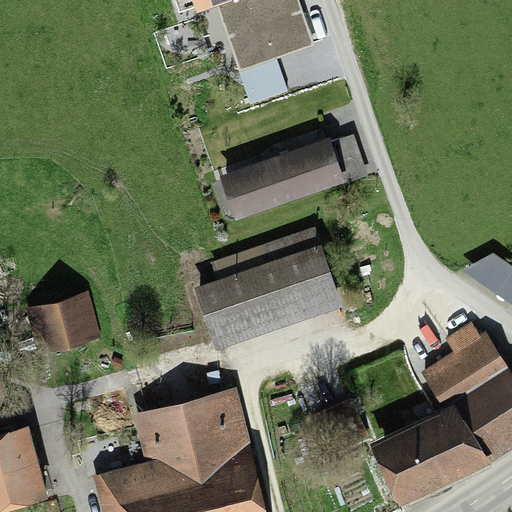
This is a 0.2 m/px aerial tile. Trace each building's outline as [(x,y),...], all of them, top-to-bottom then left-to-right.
[(217,0),(176,0),(181,13),(217,0)] [(147,16),(170,83),(216,67),(198,15),(182,20),(176,6),(147,16)] [(238,211),(341,176),(329,141),(289,155),(267,163),(226,176),(238,211)] [(334,292),(312,229),(256,249),(262,268),(201,289),(216,333),(334,292)] [(388,248),(393,236),(380,231),(376,243),(388,248)] [(511,301),(511,263),(493,251),(462,267),(511,301)] [(97,334),(86,292),(31,307),(42,349),(97,334)] [(472,320),(446,337),(453,349),(421,369),(443,403),(370,437),(400,502),(494,458),(511,446),(511,362),(509,365),(486,328),(481,332),(472,320)] [(208,372),(210,383),(221,381),(219,369),(208,372)] [(95,472),(106,511),(269,511),(236,384),(134,411),(146,458),(95,472)] [(0,506),(48,494),(29,420),(9,425),(1,393),(0,393),(0,506)] [(354,396),(321,409),(335,445),(368,432),(354,396)]
